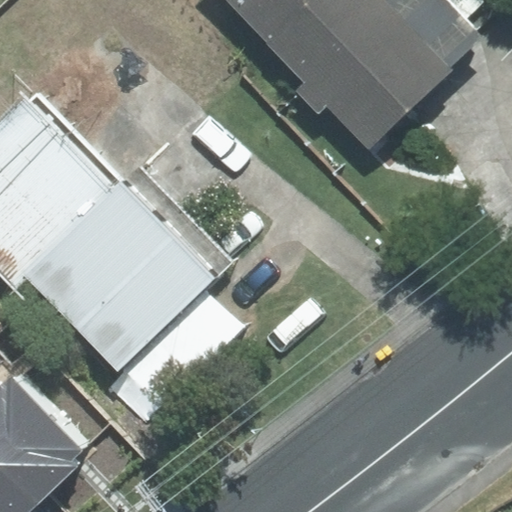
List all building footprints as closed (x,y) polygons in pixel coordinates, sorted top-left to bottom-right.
[(229,0),(307,82),(298,92),(319,114),(327,106),(367,147),(484,37),(466,18),(448,0),(229,0)] [(448,0),(466,18),(483,0),(448,0)] [(24,278),(124,180),(32,87),(0,118),(0,269),(16,286),(24,278)] [(71,325),(186,213),(139,165),(124,180),(24,278),(71,325)] [(186,213),(71,325),(117,371),(204,286),(232,259),(186,213)] [(244,326),(204,286),(117,371),(157,411),(244,326)] [(0,465),(36,503),(75,465),(70,460),(81,450),(10,376),(0,385),(0,465)] [(0,465),(0,511),(26,511),(36,503),(0,465)]
